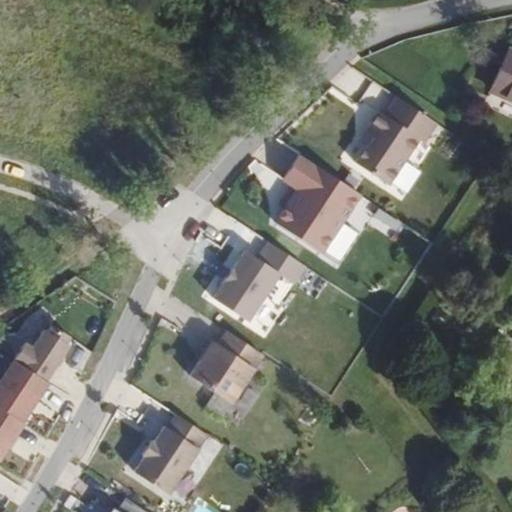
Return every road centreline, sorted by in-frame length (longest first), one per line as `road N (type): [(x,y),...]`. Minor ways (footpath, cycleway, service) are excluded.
road 1 (track): [(0,296),(260,92),(365,22)]
road 2 (residential): [(486,0),(377,29),(225,150),(162,236)]
road 3 (residential): [(29,511),(162,236)]
road 4 (track): [(0,319),(63,271),(162,236)]
road 5 (residential): [(162,236),(0,171)]
